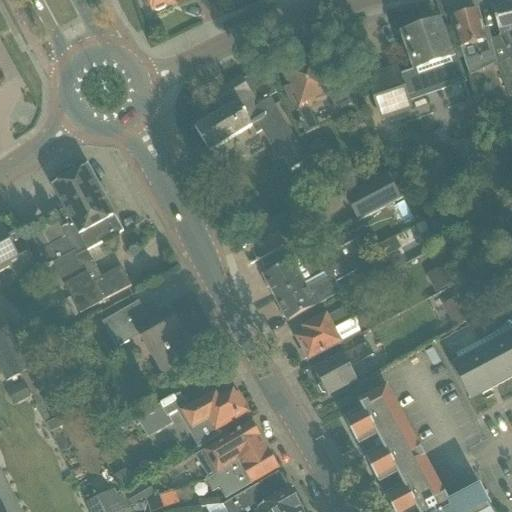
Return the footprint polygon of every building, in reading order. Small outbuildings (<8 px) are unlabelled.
[(146,0),(152,12),(178,0),(146,0)] [(511,63),(511,2),(492,7),(500,37),(511,63)] [(454,18),(452,19),(460,50),(465,67),(465,68),(495,59),(494,58),(487,30),(482,32),(477,12),(466,15),(465,12),(453,15),(454,18)] [(375,78),(369,80),(372,91),(381,123),(413,113),(410,104),(464,85),(461,75),(455,57),(449,59),(438,24),(419,31),(416,30),(409,32),(408,35),(404,36),(416,72),(399,78),(396,70),(375,78)] [(285,90),(306,136),(318,131),(307,107),(328,97),(335,112),(350,105),(340,84),(330,88),(316,57),(300,66),(298,63),(282,71),(290,88),(285,90)] [(496,66),(510,99),(511,98),(511,67),(509,61),(496,66)] [(230,110),(196,130),(209,154),(251,128),(258,124),(263,132),(271,145),(290,134),(270,100),(257,108),(248,94),(250,93),(250,92),(244,82),(242,79),(214,96),(222,109),(227,106),(230,110)] [(290,134),(271,145),(279,160),(283,158),(292,172),(300,167),(299,166),(307,162),(290,134)] [(33,257),(41,271),(75,254),(76,257),(87,251),(87,252),(123,232),(88,168),(52,188),(62,206),(65,210),(54,217),(66,239),(45,250),(36,235),(24,241),(33,257)] [(387,175),(345,198),(358,224),(401,201),(387,175)] [(3,229),(0,231),(0,274),(10,269),(15,278),(36,267),(31,258),(33,257),(24,241),(23,242),(18,232),(7,237),(3,229)] [(292,263),(264,277),(276,301),(363,256),(356,241),(310,265),(306,256),(292,263)] [(75,254),(41,271),(41,272),(54,266),(65,287),(64,287),(80,316),(103,304),(102,303),(132,287),(122,268),(102,279),(87,252),(87,251),(76,257),(75,254)] [(363,256),(276,301),(287,324),(317,309),(311,297),(369,266),(363,256)] [(441,280),(432,286),(437,294),(445,289),(446,289),(455,284),(446,267),(436,272),(441,280)] [(458,312),(448,318),(454,329),(464,324),(474,318),(461,295),(452,300),(452,301),(458,312)] [(139,338),(165,382),(169,380),(165,374),(195,357),(198,362),(199,361),(170,313),(151,324),(139,303),(121,313),(102,324),(117,350),(139,338)] [(309,363),(340,346),(342,345),(334,331),(355,320),(349,308),(328,320),(327,318),(303,330),(306,336),(297,340),(302,350),(300,351),(306,361),(308,360),(309,363)] [(0,333),(0,334),(20,374),(21,375),(35,368),(36,368),(16,326),(0,333)] [(511,327),(460,355),(464,361),(451,368),(469,400),(481,394),(482,397),(492,392),(491,391),(511,379),(511,327)] [(0,368),(7,381),(20,374),(0,334),(0,333),(0,368)] [(345,356),(315,373),(321,385),(318,389),(322,395),(326,395),(327,398),(357,383),(350,369),(362,362),(372,356),(361,335),(342,345),(340,346),(345,356)] [(24,383),(11,390),(19,405),(31,398),(24,383)] [(493,511),(480,488),(448,505),(387,390),(377,395),(359,405),(363,411),(344,421),(358,449),(358,450),(364,447),(369,456),(363,459),(364,460),(379,487),(378,487),(379,488),(384,485),(389,494),(384,497),(384,498),(385,497),(392,511),(493,511)] [(182,414),(202,448),(220,438),(216,430),(246,413),(233,393),(221,400),(217,394),(211,397),(212,398),(182,414)] [(161,405),(136,420),(140,427),(148,440),(170,427),(171,427),(173,426),(168,418),(187,407),(181,396),(175,399),(174,398),(161,405)] [(51,422),(46,425),(47,427),(50,434),(62,428),(63,428),(59,421),(58,419),(51,422)] [(213,467),(204,472),(208,480),(214,477),(265,446),(252,424),(225,440),(205,452),(213,467)] [(208,480),(206,482),(213,494),(219,490),(245,476),(250,485),(251,485),(278,468),(265,446),(214,477),(208,480)] [(115,477),(124,493),(136,487),(126,470),(115,477)] [(224,507),(205,508),(207,511),(251,511),(291,490),(281,473),(279,474),(278,473),(224,506),(224,507)] [(146,481),(124,494),(132,507),(144,500),(146,502),(155,497),(146,481)] [(291,490),(251,511),(302,511),(301,510),(302,509),(291,490)] [(88,505),(91,511),(132,511),(130,508),(123,496),(119,498),(115,491),(88,505)] [(175,493),(146,504),(149,511),(157,511),(179,504),(175,494),(175,493)]
